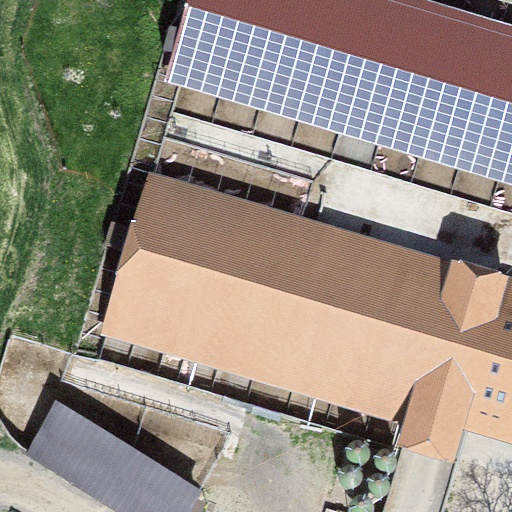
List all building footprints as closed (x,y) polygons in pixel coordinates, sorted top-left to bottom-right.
[(511,46),(357,0),(203,0),(193,36),(170,29),(163,52),(185,59),(182,71),(511,170),(511,46)] [(171,132),(161,168),(197,178),(207,142),(171,132)] [(308,204),(380,215),(387,169),(315,158),(308,204)] [(511,418),(511,286),(150,179),(136,230),(112,224),(106,246),(128,252),(106,333),(409,424),(383,511),(442,511),(466,431),(460,429),(467,405),(511,418)] [(55,392),(201,477),(225,436),(129,381),(130,380),(79,351),(55,392)] [(132,511),(190,511),(207,479),(53,401),(25,457),(132,511)]
